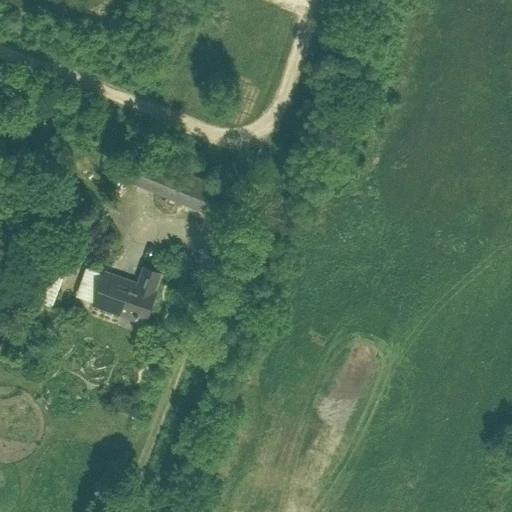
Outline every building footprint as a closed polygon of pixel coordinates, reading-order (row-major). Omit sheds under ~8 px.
[(210,215),(214,204),(219,191),(184,177),(138,158),(129,182),(210,215)] [(52,306),(71,257),(49,249),(31,299),(52,306)] [(155,290),(161,273),(143,266),(137,283),(106,272),(94,306),(144,324),(156,290),(155,290)] [(0,338),(11,341),(14,330),(0,325),(0,338)] [(316,496),(374,355),(350,345),(292,486),(316,496)] [(241,472),(263,481),(282,429),(260,421),(241,472)]
